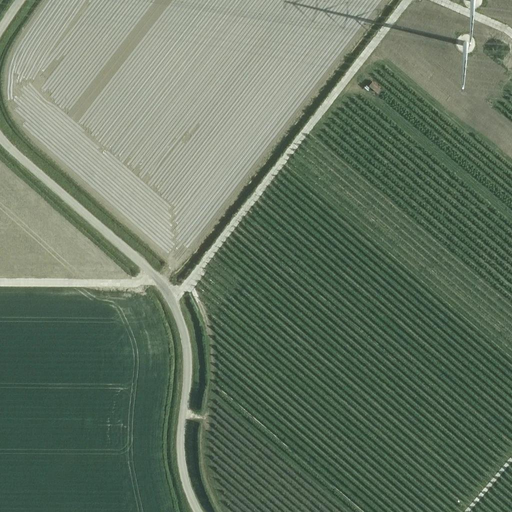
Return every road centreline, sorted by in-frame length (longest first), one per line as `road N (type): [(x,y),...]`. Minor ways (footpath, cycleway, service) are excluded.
road 1 (unclassified): [(197,511),(180,468),(187,375),(173,300),(0,141)]
road 2 (track): [(173,300),(407,0)]
road 3 (track): [(0,282),(160,283)]
